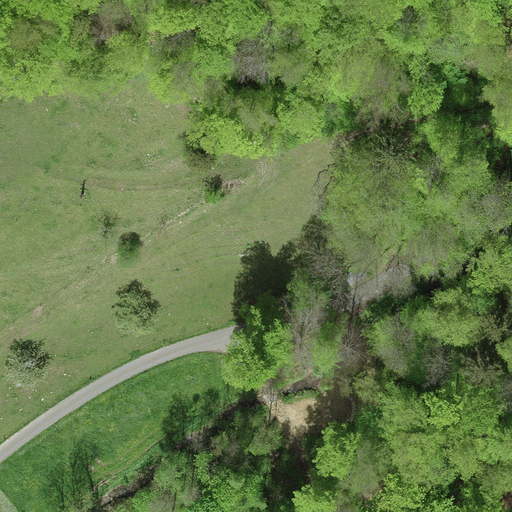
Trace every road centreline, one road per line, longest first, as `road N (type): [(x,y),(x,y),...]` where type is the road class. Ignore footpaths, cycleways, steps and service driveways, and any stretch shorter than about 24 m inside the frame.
road 1 (unclassified): [(0,455),(155,358),(268,327),(511,195)]
road 2 (track): [(0,346),(325,142),(511,92)]
road 3 (track): [(222,336),(303,456),(323,511)]
